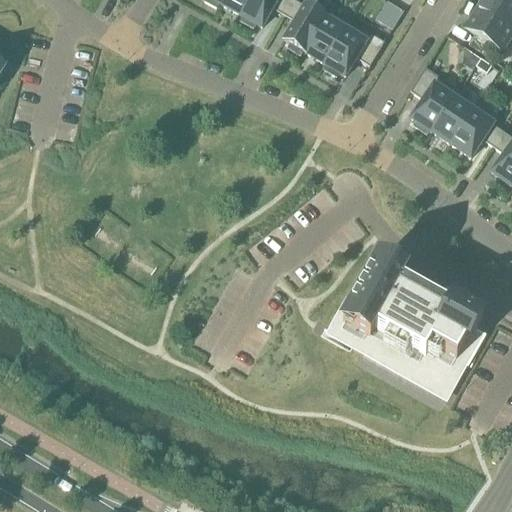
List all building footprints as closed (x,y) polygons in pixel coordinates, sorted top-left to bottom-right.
[(220,7),(224,0),(205,0),(204,4),(216,10),(218,6),(220,7)] [(224,0),(220,7),(241,19),(251,0),(224,0)] [(251,0),(241,19),(243,20),(240,24),(252,31),(255,27),(262,30),(272,12),(283,18),(292,3),(286,0),(251,0)] [(511,8),(498,0),(483,0),(477,11),(511,32),(511,8)] [(511,0),(498,0),(511,8),(511,0)] [(304,9),(292,3),(283,18),(294,25),(283,43),(290,47),(288,51),(299,58),(302,54),(304,55),(327,18),(306,5),(304,9)] [(511,32),(477,11),(464,31),(502,54),(511,37),(511,32)] [(329,14),(327,18),(304,55),(324,67),(349,26),(329,14)] [(369,38),(349,26),(324,67),(345,80),(355,62),(369,70),(379,54),(365,45),(369,38)] [(491,69),(480,62),(475,70),(486,77),(491,69)] [(433,136),(457,100),(460,96),(425,72),(410,96),(422,104),(411,121),(417,126),(415,130),(426,137),(429,133),(433,136)] [(474,111),(457,100),(433,136),(449,147),(474,111)] [(476,107),(474,111),(449,147),(470,161),(482,144),(493,151),(503,136),(493,128),(498,121),(476,107)] [(511,142),(503,136),(493,151),(503,158),(491,175),(511,190),(511,142)] [(377,263),(335,338),(446,400),(464,369),(467,371),(485,339),(475,333),(482,321),(444,300),(436,314),(417,303),(420,298),(412,293),(409,298),(397,292),(405,278),(377,263)]
